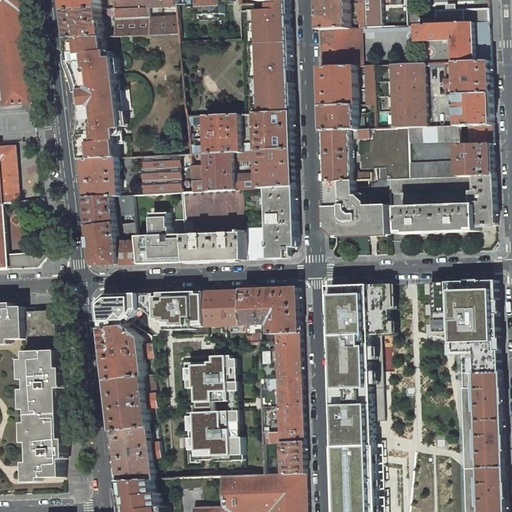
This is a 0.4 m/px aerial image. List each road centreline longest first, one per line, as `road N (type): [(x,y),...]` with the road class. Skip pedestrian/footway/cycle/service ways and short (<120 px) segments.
road 1 (residential): [(49,0),(80,283)]
road 2 (residential): [(316,272),(307,0)]
road 3 (residential): [(324,511),(316,272)]
road 4 (residential): [(316,272),(80,283)]
road 5 (residential): [(80,283),(104,510)]
road 6 (residential): [(511,266),(316,272)]
road 7 (residential): [(506,0),(511,181)]
